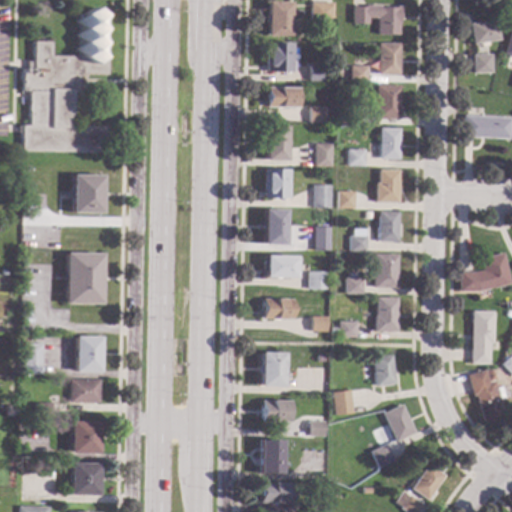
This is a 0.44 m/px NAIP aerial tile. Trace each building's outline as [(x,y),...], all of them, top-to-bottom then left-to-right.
[(287,37),(263,37),(264,3),(288,3),(287,37)] [(330,22),(308,22),(308,3),(330,4),(330,22)] [(378,8),(394,8),(394,7),(398,7),(397,36),(375,36),(375,19),(365,19),(365,25),(349,25),(350,6),(353,6),(353,7),(362,7),(362,6),(378,6),(378,8)] [(103,19),(103,23),(97,30),(105,34),(97,44),(107,49),(107,54),(100,58),(105,58),(104,75),(79,75),(76,75),(76,92),(69,92),(68,127),(78,127),(104,127),(103,154),(19,152),(19,133),(19,125),(26,126),(26,92),(20,92),(20,70),(30,70),(31,42),(48,43),(48,56),(78,57),(74,51),(74,48),(82,44),(74,37),(74,35),(82,30),(75,24),(75,21),(93,11),(103,19)] [(498,41),(485,43),(486,46),(479,47),(478,44),(470,45),(467,25),(494,20),(498,41)] [(511,24),(511,57),(501,54),(511,24)] [(288,61),(288,74),(263,73),(264,42),(288,43),(288,61)] [(397,76),(375,76),(375,45),(397,45),(397,76)] [(489,74),(471,74),(470,55),(489,55),(489,74)] [(365,83),(346,83),(347,66),(365,67),(365,83)] [(322,82),(306,82),(307,67),(323,67),(322,82)] [(397,121),(372,120),(373,86),(397,86),(397,121)] [(294,108),(263,108),(263,88),(294,88),(294,108)] [(323,124),(306,124),(306,107),(324,108),(323,124)] [(357,126),(336,125),(336,111),(357,111),(357,126)] [(508,119),(507,140),(459,138),(460,116),(508,119)] [(284,162),(262,161),(262,126),(284,126),(284,162)] [(396,161),(375,160),(376,128),(397,129),(396,161)] [(328,168),(311,167),(312,144),(329,145),(328,168)] [(361,168),(344,168),(344,150),(361,151),(361,168)] [(285,200),(261,200),(261,169),(285,169),(285,200)] [(395,203),(373,204),(373,184),(376,184),(376,171),(396,171),(395,203)] [(99,214),(69,214),(70,176),(100,177),(99,214)] [(327,209),(310,209),(310,186),(328,187),(327,209)] [(352,210),(334,209),(334,191),(353,192),(352,210)] [(283,246),(260,246),(261,210),(283,211),(283,246)] [(395,243),(374,243),(375,213),(395,213),(395,243)] [(326,252),(310,251),(311,227),(326,227),(326,252)] [(363,252),(346,252),(347,236),(350,236),(350,229),(363,230),(363,252)] [(98,305),(62,304),(63,254),(99,254),(98,305)] [(394,289),(371,289),(371,254),(395,255),(394,289)] [(507,285),(474,293),(456,293),(456,273),(470,273),(480,271),(478,259),(500,254),(507,285)] [(294,279),(263,278),(263,272),(259,272),(260,256),(294,257),(294,279)] [(323,290),(304,290),(304,272),(324,272),(323,290)] [(359,294),(342,294),(342,279),(347,279),(347,273),(359,274),(359,294)] [(394,332),(370,332),(371,316),(372,316),(372,298),(395,298),(394,332)] [(290,320),(259,320),(260,299),(290,299),(290,320)] [(490,344),(487,344),(487,365),(468,365),(469,311),(491,311),(490,344)] [(324,333),(308,332),(308,317),(324,318),(324,333)] [(354,339),(334,339),(335,322),(354,322),(354,339)] [(97,373),(72,372),(72,337),(98,338),(97,373)] [(38,375),(22,375),(22,344),(39,345),(38,375)] [(281,388),(257,388),(258,353),(282,353),(281,388)] [(393,385),(372,388),(368,358),(388,355),(393,385)] [(511,362),(511,376),(510,378),(498,365),(507,357),(511,362)] [(486,383),(492,382),(502,418),(481,424),(473,396),(470,397),(464,376),(483,370),(486,383)] [(494,380),(486,382),(484,373),(491,371),(494,380)] [(97,404),(67,403),(67,380),(97,380),(97,404)] [(349,413),(331,416),(327,394),(346,392),(349,413)] [(286,424),(258,424),(259,401),(286,401),(286,424)] [(50,416),(33,416),(33,403),(50,403),(50,416)] [(412,434),(392,443),(379,414),(398,405),(412,434)] [(13,418),(2,418),(2,406),(13,406),(13,418)] [(321,438),(305,437),(305,422),(322,422),(321,438)] [(96,454),(67,454),(68,423),(70,423),(96,423),(96,454)] [(280,475),(256,474),(257,440),(280,440),(280,475)] [(390,462),(374,470),(366,452),(383,445),(390,462)] [(95,496),(67,496),(67,464),(96,465),(95,496)] [(442,476),(425,502),(408,490),(425,465),(442,476)] [(30,466),(29,475),(22,474),(22,466),(30,466)] [(289,506),(256,505),(256,483),(289,484),(289,506)] [(405,497),(406,496),(421,506),(416,511),(401,511),(397,509),(398,508),(391,503),(398,493),(405,497)]
